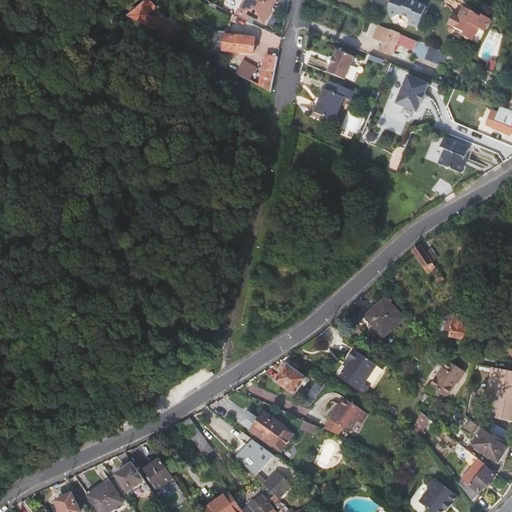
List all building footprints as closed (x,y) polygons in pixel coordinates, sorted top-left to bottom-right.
[(156,7),(149,0),(145,0),(127,15),(159,32),(164,22),(148,13),(156,7)] [(273,0),(244,0),(241,7),(239,6),(237,10),(250,17),(251,13),(263,19),(273,0)] [(390,0),(388,7),(393,17),(400,13),(411,17),(409,22),(419,26),(426,6),(412,0),(390,0)] [(476,13),(477,12),(464,6),(460,15),(457,14),(453,15),(450,20),(452,24),(466,30),(464,34),(466,35),(465,37),(471,40),(472,38),(474,39),(479,27),(485,29),(491,17),(483,13),(482,16),(476,13)] [(164,22),(159,32),(168,37),(173,27),(164,22)] [(418,40),(380,24),(375,36),(384,40),(381,49),(392,54),(397,42),(414,49),(418,40)] [(254,53),(255,37),(241,36),(241,32),(237,32),(237,36),(225,35),(226,33),(221,32),(220,35),(214,34),(213,47),(224,48),(224,50),(254,53)] [(355,56),(338,49),(335,56),(334,56),(330,65),(331,66),(328,73),(345,79),(355,56)] [(266,54),(260,85),(271,91),(278,57),(266,54)] [(217,58),(215,62),(226,67),(228,64),(217,58)] [(359,72),(363,60),(356,58),(351,69),(359,72)] [(244,62),(238,73),(251,80),(257,68),(244,62)] [(428,84),(407,76),(396,104),(417,112),(420,103),(421,104),(425,94),(424,93),(428,84)] [(354,90),(330,80),(326,88),(325,88),(315,111),(334,119),(344,96),(350,99),(354,90)] [(511,110),(500,106),(492,128),(505,133),(510,129),(510,135),(511,136),(511,110)] [(469,149),(444,139),(440,148),(445,150),(438,164),(460,174),(464,165),(462,164),(469,149)] [(424,266),(431,261),(419,244),(413,250),(424,266)] [(431,261),(424,266),(428,271),(435,266),(431,261)] [(438,268),(433,272),(440,282),(445,279),(438,268)] [(401,319),(385,300),(366,317),(383,335),(401,319)] [(471,329),(473,318),(455,314),(451,336),(470,340),(472,330),(471,329)] [(378,365),(354,350),(348,360),(351,361),(346,368),(340,378),(362,393),(366,392),(370,387),(369,383),(367,382),(378,365)] [(447,395),(456,382),(455,380),(462,371),(449,361),(446,366),(445,365),(435,379),(438,380),(434,386),(447,395)] [(307,378),(287,365),(276,380),(296,394),(307,378)] [(511,421),(511,371),(493,368),(488,395),(495,397),(497,397),(495,407),(493,407),(491,417),(511,421)] [(464,372),(462,371),(455,380),(456,382),(464,372)] [(338,412),(336,410),(330,419),(350,433),(358,421),(362,424),(369,414),(346,399),(341,406),(338,412)] [(250,410),(241,422),(250,429),(259,417),(250,410)] [(463,415),(459,412),(455,418),(460,421),(463,415)] [(285,428),(264,413),(251,430),(272,445),(285,428)] [(421,436),(429,419),(421,413),(414,428),(421,436)] [(308,431),(311,424),(295,417),(292,424),(308,431)] [(197,429),(190,419),(182,424),(189,435),(200,450),(208,445),(197,429)] [(502,467),(510,444),(483,427),(472,443),(483,451),(483,453),(493,464),(502,467)] [(295,435),(285,428),(272,445),(282,453),(295,435)] [(263,452),(266,449),(251,439),(247,444),(253,451),(243,462),(259,479),(279,499),(291,487),(278,473),(268,481),(260,472),(271,460),(263,452)] [(160,488),(175,478),(161,459),(147,469),(160,488)] [(477,461),(459,484),(473,502),(495,474),(477,461)] [(128,491),(146,480),(134,463),(117,475),(128,491)] [(97,511),(109,511),(123,503),(117,494),(118,492),(108,478),(87,492),(85,494),(97,511)] [(429,491),(420,502),(432,511),(444,511),(445,511),(446,511),(459,497),(437,480),(433,480),(428,487),(429,491)] [(262,495),(256,488),(235,501),(240,508),(262,495)] [(229,491),(213,502),(216,506),(231,495),(229,491)] [(55,501),(60,511),(80,511),(72,493),(55,501)] [(216,506),(213,502),(206,507),(209,511),(242,511),(240,508),(235,501),(231,495),(216,506)] [(275,511),(262,495),(240,508),(242,511),(275,511)]
